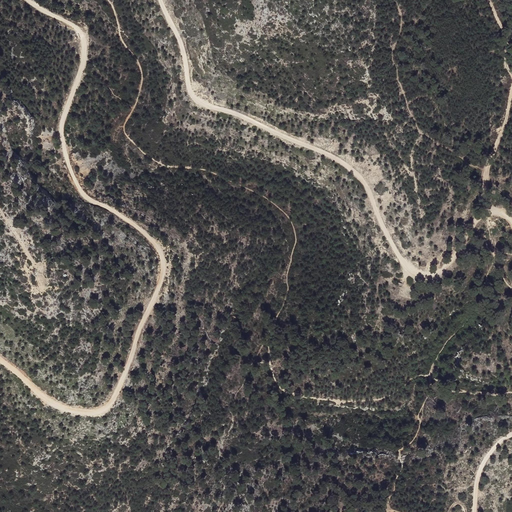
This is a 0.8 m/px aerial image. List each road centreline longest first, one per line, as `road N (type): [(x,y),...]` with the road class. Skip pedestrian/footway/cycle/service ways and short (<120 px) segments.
road 1 (track): [(28,0),(84,38),(61,126),(77,184),(143,231),(162,260),(117,385),(97,411),(49,401),(0,360)]
road 2 (track): [(511,222),(489,211),(440,273),(422,277),(408,269),(349,166),(239,112),(201,103),(161,0)]
road 3 (track): [(511,86),(487,166),(493,210)]
